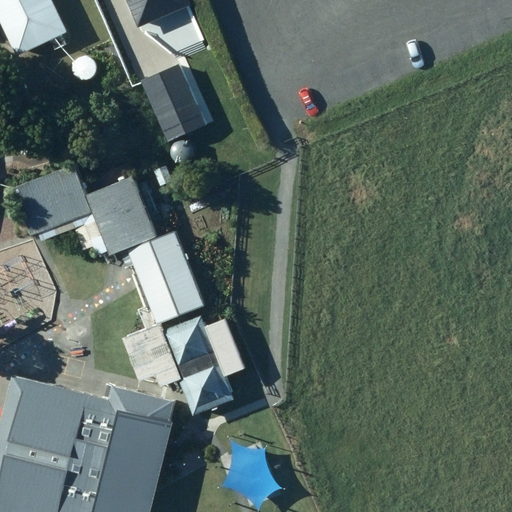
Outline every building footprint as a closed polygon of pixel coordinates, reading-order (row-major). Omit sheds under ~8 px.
[(46,0),(0,0),(0,29),(13,58),(63,34),(46,0)] [(79,0),(89,24),(115,13),(128,44),(180,21),(171,0),(79,0)] [(185,153),(159,92),(120,108),(147,169),(185,153)] [(132,175),(134,180),(87,196),(81,178),(19,200),(32,235),(94,213),(109,256),(129,249),(156,323),(201,307),(174,230),(155,237),(146,211),(151,209),(138,172),(132,175)] [(124,339),(140,379),(157,372),(162,385),(168,383),(179,378),(193,414),(233,399),(228,387),(224,376),(242,369),(224,319),(205,326),(200,314),(163,328),(162,324),(124,339)] [(0,422),(0,511),(153,511),(175,423),(168,421),(173,401),(111,385),(108,400),(11,376),(0,422)]
